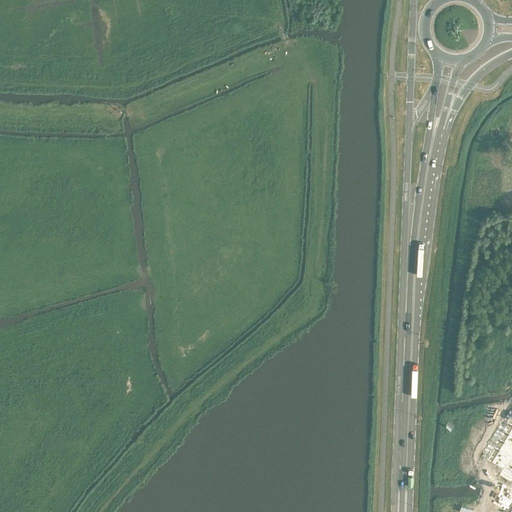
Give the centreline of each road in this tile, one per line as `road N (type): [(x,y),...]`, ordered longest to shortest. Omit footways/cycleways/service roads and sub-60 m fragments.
road 1 (primary): [(418,282),(408,511)]
road 2 (primary): [(418,282),(432,153)]
